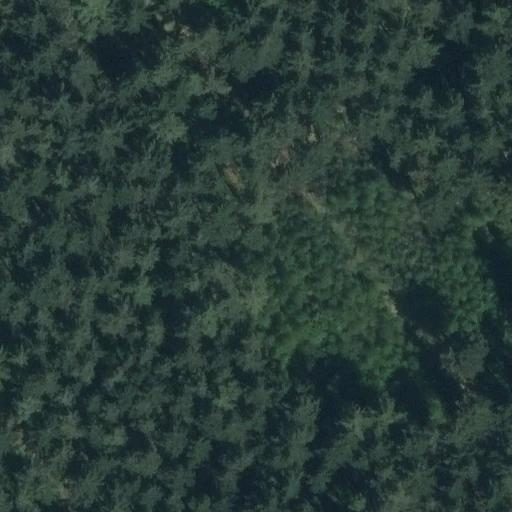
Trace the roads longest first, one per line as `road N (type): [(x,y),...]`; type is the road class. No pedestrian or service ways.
road 1 (track): [(126,0),(511,456)]
road 2 (track): [(78,511),(0,412)]
